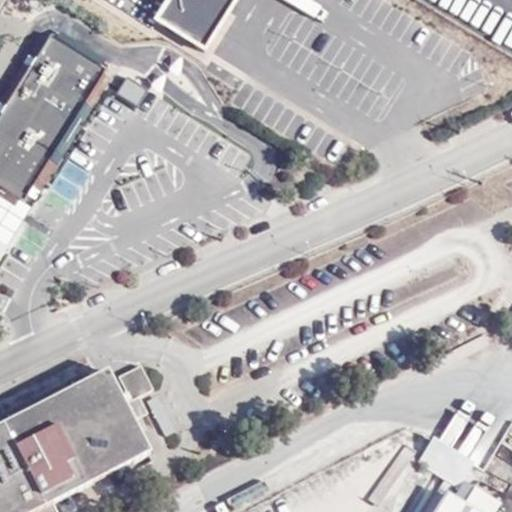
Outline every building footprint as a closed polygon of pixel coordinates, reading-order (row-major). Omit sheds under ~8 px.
[(161,0),(151,17),(207,51),(224,24),(238,0),(161,0)] [(104,77),(48,42),(44,48),(31,68),(29,65),(24,72),(27,74),(2,115),(0,113),(0,197),(20,209),(46,168),(81,112),(104,77)] [(44,48),(37,43),(0,101),(0,113),(2,115),(27,74),(24,72),(29,65),(31,68),(44,48)] [(145,97),(123,83),(113,101),(134,115),(145,97)] [(88,117),(81,112),(46,168),(53,172),(88,117)] [(109,378),(120,400),(125,397),(138,391),(127,369),(109,378)] [(93,375),(0,425),(0,511),(45,511),(43,508),(137,456),(120,425),(110,405),(93,375)] [(120,400),(110,405),(120,425),(136,417),(125,397),(120,400)] [(469,470),(426,443),(411,465),(453,492),(469,470)] [(464,511),(441,497),(431,511),(464,511)]
